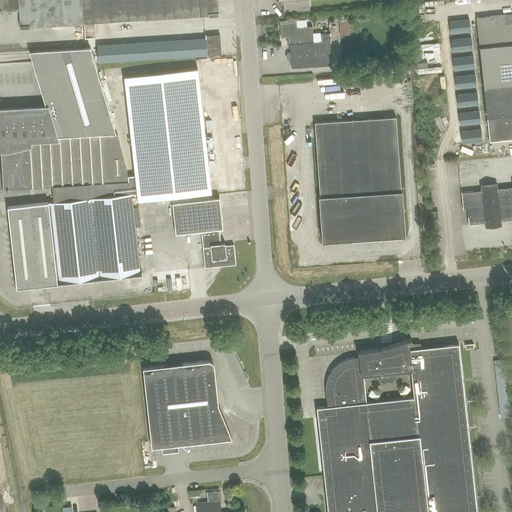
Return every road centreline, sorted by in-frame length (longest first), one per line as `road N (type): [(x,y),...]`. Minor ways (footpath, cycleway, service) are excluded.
road 1 (unclassified): [(265,299),(244,0)]
road 2 (unclassified): [(265,299),(0,328)]
road 3 (unclassified): [(511,273),(265,299)]
road 4 (unclassified): [(74,490),(278,470)]
road 5 (unclassified): [(278,470),(265,299)]
